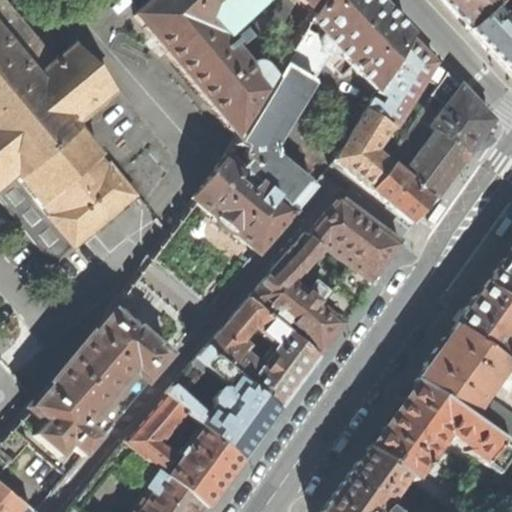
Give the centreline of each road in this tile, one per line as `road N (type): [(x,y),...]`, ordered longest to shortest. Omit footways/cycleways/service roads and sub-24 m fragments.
road 1 (tertiary): [(509,160),(266,511)]
road 2 (residential): [(408,0),(511,111)]
